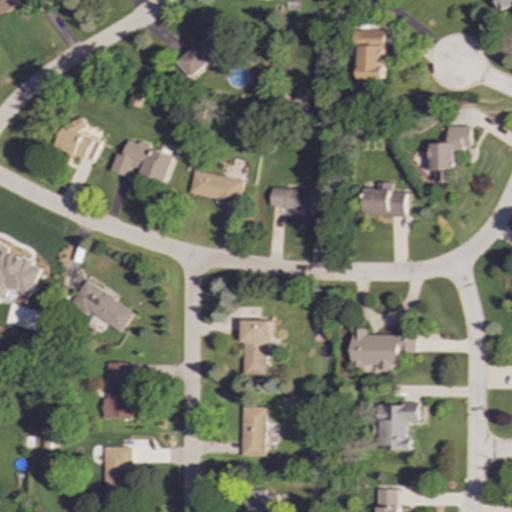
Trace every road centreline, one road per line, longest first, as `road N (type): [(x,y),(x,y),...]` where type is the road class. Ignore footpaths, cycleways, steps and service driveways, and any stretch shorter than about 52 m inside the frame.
road 1 (residential): [(0,179),(63,212),(191,259),(347,275),(454,266),(494,225),(511,192)]
road 2 (residential): [(191,259),(189,511)]
road 3 (residential): [(454,266),(475,349),(478,452),(467,511)]
road 4 (residential): [(164,0),(46,76),(0,120)]
